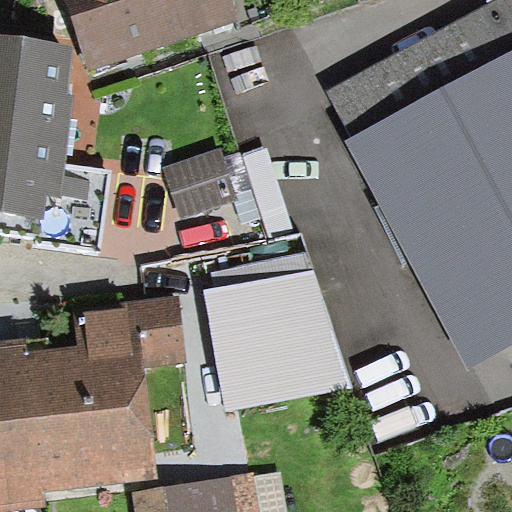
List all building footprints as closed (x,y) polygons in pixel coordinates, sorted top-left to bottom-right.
[(58,0),(62,11),(71,8),(91,66),(236,17),(230,0),(58,0)] [(511,0),(496,0),(328,91),(353,138),(511,52),(511,0)] [(0,233),(34,237),(33,245),(101,253),(111,169),(61,163),(70,99),(64,98),(71,44),(0,34),(0,233)] [(511,52),(353,138),(344,143),(469,374),(511,350),(511,52)] [(220,149),(167,168),(184,217),(238,198),(220,149)] [(306,255),(214,271),(217,289),(207,291),(228,411),(353,385),(306,255)] [(28,342),(0,344),(0,509),(43,505),(41,488),(155,478),(144,367),(187,364),(181,295),(118,301),(119,310),(78,314),(81,348),(29,353),(28,342)] [(259,511),(253,476),(135,497),(137,511),(259,511)]
